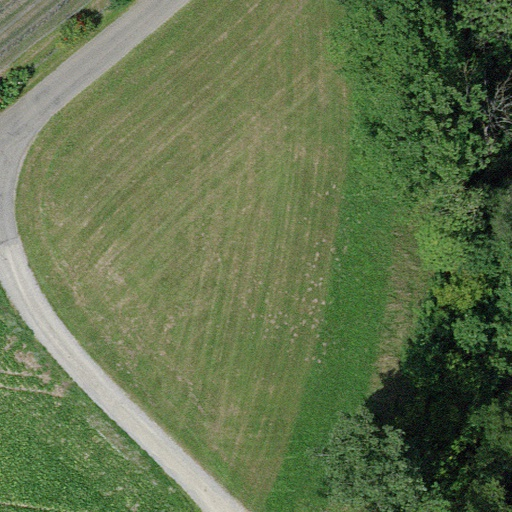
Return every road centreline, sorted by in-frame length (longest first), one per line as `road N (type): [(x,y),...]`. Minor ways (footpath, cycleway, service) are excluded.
road 1 (track): [(230,511),(56,350),(0,240)]
road 2 (track): [(0,147),(166,0)]
